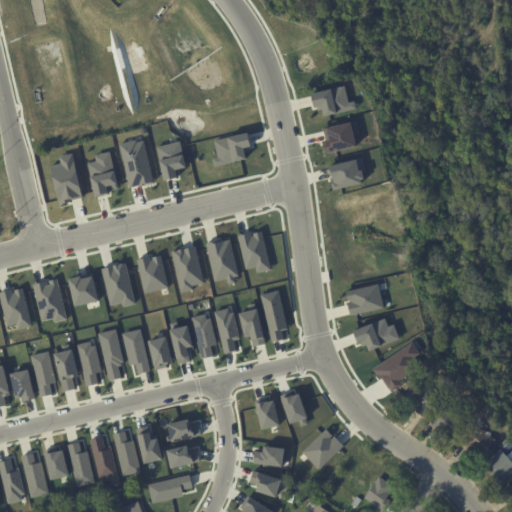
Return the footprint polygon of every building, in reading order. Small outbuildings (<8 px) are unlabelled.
[(344,85),(348,102),(353,101),(355,109),(323,116),(321,110),(317,111),(316,106),(313,107),(310,94),(344,85)] [(322,129),(325,140),(321,141),(324,153),(355,146),(353,135),(359,134),(356,121),(322,129)] [(247,132),(250,146),(247,147),(248,151),(244,152),(245,159),(213,167),(211,158),(217,157),(213,140),(247,132)] [(135,140),(136,142),(143,140),(153,183),(140,186),(139,185),(129,188),(118,144),(135,140)] [(179,141),(186,167),(179,168),(180,173),(176,174),(177,177),(164,180),(156,147),(179,141)] [(94,155),(95,161),(86,163),(94,197),(108,194),(107,191),(118,188),(109,151),(94,155)] [(71,153),(81,197),(71,200),(71,202),(58,205),(49,166),(60,164),(58,156),(71,153)] [(328,166),(330,177),(330,178),(332,190),(361,183),(360,179),(363,178),(362,171),(364,171),(361,158),(328,166)] [(250,232),(251,236),(253,236),(252,233),(261,231),(270,270),(256,273),(255,267),(245,270),(237,236),(250,232)] [(205,243),(214,281),(226,279),(227,284),(234,282),(233,277),(238,276),(229,239),(222,241),(222,239),(205,243)] [(177,250),(171,252),(181,292),(192,289),(191,285),(203,283),(194,246),(183,249),(183,248),(177,250)] [(149,256),(150,260),(152,260),(151,257),(160,255),(167,287),(144,293),(136,259),(149,256)] [(112,265),(112,266),(101,269),(110,305),(121,302),(122,306),(135,304),(125,262),(112,265)] [(80,276),(81,279),(92,276),(98,301),(74,306),(67,279),(80,276)] [(46,281),(47,285),(49,284),(48,280),(56,278),(66,319),(54,322),(53,318),(41,321),(33,284),(46,281)] [(345,291),(347,301),(349,300),(350,302),(346,303),(349,316),(383,308),(377,284),(345,291)] [(0,291),(11,289),(12,293),(14,293),(13,290),(22,288),(31,326),(17,329),(16,324),(6,326),(0,300),(0,291)] [(278,290),(287,329),(281,330),(283,339),(271,342),(260,295),(278,290)] [(213,311),(223,354),(236,351),(233,340),(239,339),(233,312),(229,313),(228,308),(213,311)] [(238,313),(256,308),(265,344),(252,347),(250,336),(244,337),(238,313)] [(205,314),(206,319),(210,318),(216,345),(210,346),(212,356),(201,359),(191,317),(205,314)] [(352,331),(384,318),(388,326),(393,324),(399,339),(369,351),(366,345),(362,347),(360,343),(357,344),(352,331)] [(187,325),(193,350),(187,351),(190,361),(178,364),(169,329),(187,325)] [(115,329),(123,362),(120,362),(121,365),(118,366),(120,378),(108,381),(96,333),(115,329)] [(140,329),(121,333),(129,365),(135,364),(137,373),(150,370),(140,329)] [(165,336),(172,362),(165,364),(166,367),(155,370),(148,341),(165,336)] [(89,341),(91,347),(95,346),(101,371),(95,373),(97,384),(85,387),(75,344),(89,341)] [(411,342),(418,354),(414,357),(419,366),(398,380),(401,385),(390,392),(381,378),(378,379),(371,369),(411,342)] [(71,349),(78,376),(72,378),(75,389),(62,392),(53,353),(71,349)] [(47,351),(55,382),(49,384),(51,394),(39,397),(29,355),(47,351)] [(0,365),(0,406),(6,405),(4,396),(10,395),(3,365),(0,365)] [(10,373),(16,399),(22,397),(23,401),(35,398),(28,369),(10,373)] [(435,397),(421,418),(413,413),(415,410),(413,408),(414,407),(408,403),(409,401),(404,397),(414,382),(435,397)] [(291,392),(293,396),(298,394),(307,418),(305,419),(307,424),(301,426),(298,420),(289,423),(280,396),(291,392)] [(254,400),(261,429),(279,425),(273,400),(267,402),(266,398),(254,400)] [(457,413),(454,417),(463,422),(451,441),(440,433),(439,435),(434,432),(435,430),(429,426),(440,409),(446,413),(448,408),(457,413)] [(187,419),(189,425),(197,423),(200,435),(171,442),(167,424),(187,419)] [(494,442),(481,458),(461,442),(474,425),(483,432),(484,431),(488,434),(486,435),(494,442)] [(135,429),(144,464),(162,459),(157,438),(151,440),(147,426),(135,429)] [(332,435),(329,437),(331,439),(334,436),(343,446),(318,469),(301,452),(325,429),(332,435)] [(113,434),(123,476),(140,472),(133,440),(127,442),(124,431),(113,434)] [(102,437),(104,447),(110,446),(119,483),(111,485),(110,479),(99,482),(89,440),(102,437)] [(505,439),(508,442),(503,447),(499,444),(505,439)] [(78,442),(81,453),(87,451),(94,483),(76,487),(66,445),(78,442)] [(196,449),(199,461),(170,468),(166,450),(186,445),(188,451),(196,449)] [(254,451),(252,463),(281,467),(284,449),(263,446),(263,452),(254,451)] [(43,451),(50,480),(69,475),(63,450),(56,451),(56,448),(43,451)] [(489,473),(481,464),(498,449),(511,464),(511,472),(499,484),(489,473)] [(33,453),(35,463),(41,462),(48,494),(30,498),(24,474),(20,456),(33,453)] [(0,460),(10,459),(12,469),(18,467),(24,494),(20,495),(21,500),(7,503),(0,473),(0,460)] [(253,471),(249,482),(257,485),(255,491),(275,498),(281,480),(253,471)] [(189,474),(192,487),(181,490),(183,496),(152,503),(147,485),(189,474)] [(389,507),(386,511),(366,497),(381,476),(394,486),(387,497),(389,498),(387,502),(391,505),(389,507)] [(300,484),(299,491),(290,488),(293,479),(301,481),(300,484)] [(291,492),(297,494),(294,504),(288,502),(291,492)] [(272,511),(247,496),(240,507),(244,509),(241,511),(272,511)] [(358,497),(363,501),(357,509),(352,505),(358,497)] [(81,508),(77,509),(75,503),(82,501),(84,507),(81,508)] [(144,511),(115,511),(140,501),(144,511)] [(305,511),(313,503),(318,508),(321,504),(331,511),(305,511)]
